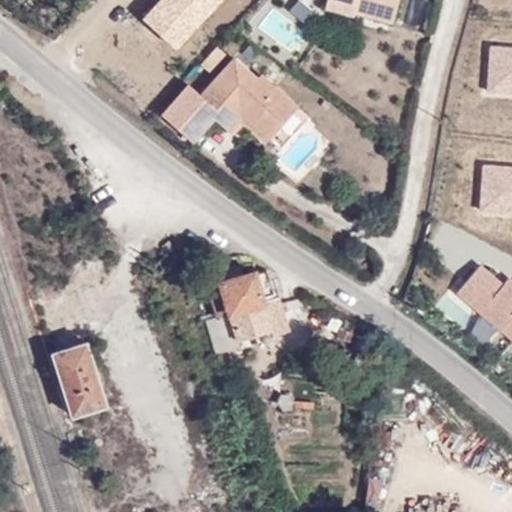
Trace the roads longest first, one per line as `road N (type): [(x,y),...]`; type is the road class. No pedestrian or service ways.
road 1 (tertiary): [(0,23),(242,219),(371,304)]
road 2 (residential): [(371,304),(397,262),(455,0)]
road 3 (tertiary): [(371,304),(511,415)]
